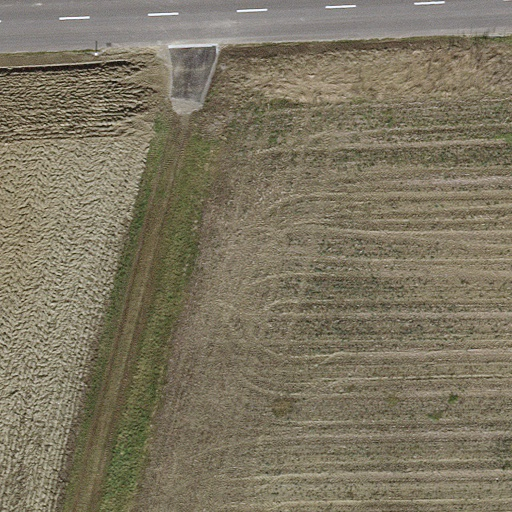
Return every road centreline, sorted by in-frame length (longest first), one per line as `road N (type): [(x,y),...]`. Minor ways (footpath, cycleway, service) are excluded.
road 1 (track): [(206,9),(81,511)]
road 2 (tertiary): [(454,0),(0,18)]
